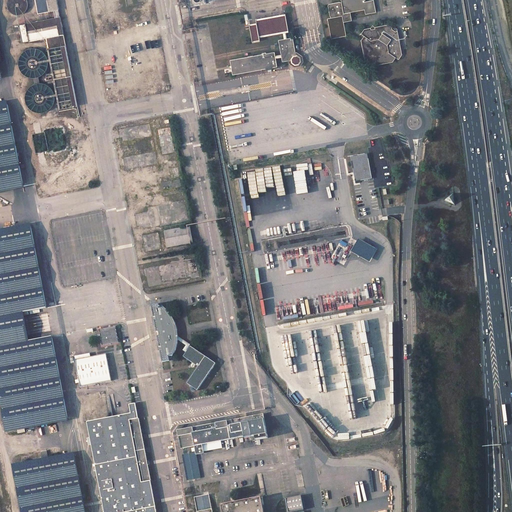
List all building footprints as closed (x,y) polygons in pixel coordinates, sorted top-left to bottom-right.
[(8,0),(8,1),(7,3),(6,5),(6,8),(6,9),(7,11),(8,14),(9,15),(10,16),(12,18),(14,18),(16,18),(18,18),(21,18),(23,17),(25,16),(26,14),(27,12),(28,10),(28,8),(28,6),(27,3),(27,1),(25,0),(8,0)] [(35,0),(39,15),(55,12),(57,20),(61,19),(56,0),(35,0)] [(341,0),(342,4),(332,6),(334,18),(328,19),(332,39),(347,35),(345,22),(349,21),(353,18),(352,13),(366,10),(367,15),(377,12),(375,0),(364,2),(363,1),(366,0),(341,0)] [(261,38),(283,34),(287,33),(290,33),(286,15),(257,20),(258,23),(250,25),(254,43),(261,42),(261,38)] [(57,20),(21,28),(24,45),(47,40),(64,36),(61,19),(57,20)] [(362,39),(366,62),(374,66),(393,63),(396,57),(400,60),(403,56),(398,32),(396,32),(393,30),(393,28),(389,25),(364,30),(362,34),(364,36),(362,39)] [(50,65),(51,65),(53,73),(48,73),(50,84),(55,83),(60,109),(77,105),(69,60),(64,36),(47,40),(50,51),(47,51),(50,65)] [(279,42),(282,55),(283,58),(284,63),(290,62),(289,60),(291,59),(292,64),(293,63),(296,66),(300,65),(302,62),(301,58),(298,57),(298,55),(293,56),(292,53),(297,52),(294,38),(289,39),(285,40),(279,42)] [(32,49),(29,50),(26,51),(24,53),(22,55),(21,58),(20,61),(20,64),(20,67),(21,69),(22,71),(22,72),(24,74),(25,75),(27,77),(29,78),(32,78),(34,78),(36,78),(39,78),(41,77),(43,76),(45,75),(46,73),(47,71),(48,69),(49,66),(49,65),(49,64),(49,61),(48,58),(47,55),(45,53),(43,51),(40,50),(37,49),(35,49),(32,49)] [(234,76),(267,69),(267,71),(274,70),(274,68),(278,67),(277,60),(276,56),(275,52),(267,54),(267,53),(263,54),(263,55),(231,61),(234,76)] [(50,109),(52,107),(53,106),(54,103),(55,101),(56,98),(55,95),(54,92),(53,90),(51,87),(49,86),(47,84),(44,84),(41,83),(38,84),(35,84),(32,86),(30,88),(29,90),(28,91),(27,94),(27,97),(27,100),(28,104),(29,106),(32,109),(33,110),(36,111),(39,112),(40,112),(44,112),(45,112),(48,111),(50,109)] [(8,100),(0,101),(0,191),(24,187),(8,100)] [(312,161),(303,163),(303,161),(297,162),(300,176),(306,175),(305,172),(314,171),(312,161)] [(300,176),(297,162),(287,164),(288,166),(279,167),(281,177),(290,175),(291,178),(300,176)] [(351,166),(353,175),(350,175),(352,182),(365,180),(363,172),(362,172),(361,164),(351,166)] [(367,196),(365,187),(366,187),(365,180),(352,182),(354,190),(356,190),(357,198),(367,196)] [(332,184),(318,185),(319,200),(333,199),(332,184)] [(293,221),(292,214),(291,214),(289,203),(279,205),(280,209),(276,210),(279,224),(293,221)] [(336,211),(320,212),(322,227),(337,226),(336,211)] [(296,241),(294,229),(295,229),(293,221),(279,224),(281,238),(285,237),(285,243),(296,241)] [(31,223),(0,229),(0,319),(17,316),(48,310),(31,223)] [(190,226),(165,231),(168,247),(194,242),(190,226)] [(375,249),(374,242),(373,242),(371,232),(362,234),(363,244),(361,244),(363,251),(375,249)] [(367,258),(368,268),(378,266),(375,256),(377,256),(375,249),(363,251),(364,258),(367,258)] [(290,290),(305,287),(303,272),(302,273),(301,267),(291,269),(292,274),(288,274),(291,289),(290,289),(290,290)] [(308,301),(305,287),(290,290),(290,291),(291,291),(293,303),(297,302),(298,308),(308,306),(307,301),(308,301)] [(377,301),(378,309),(391,306),(389,299),(388,299),(387,290),(377,292),(379,300),(377,301)] [(161,302),(153,304),(156,316),(158,315),(159,318),(156,319),(159,331),(161,330),(162,333),(159,334),(162,346),(164,345),(165,348),(162,349),(165,361),(172,360),(171,355),(176,354),(177,351),(179,347),(180,343),(180,339),(180,338),(181,337),(181,336),(180,332),(180,329),(179,326),(178,322),(177,319),(175,316),(172,311),(169,308),(167,306),(162,307),(161,302)] [(391,306),(378,309),(380,316),(382,316),(383,325),(393,323),(391,313),(392,313),(391,306)] [(0,343),(22,339),(17,316),(0,319),(0,343)] [(331,341),(344,338),(343,335),(348,334),(346,324),(335,326),(327,327),(329,342),(331,342),(331,341)] [(116,326),(100,329),(103,345),(119,342),(116,326)] [(320,330),(308,332),(309,341),(314,340),(315,344),(329,341),(329,342),(327,327),(320,329),(320,330)] [(22,339),(0,343),(0,397),(7,432),(69,420),(52,333),(22,339)] [(217,362),(191,345),(188,350),(187,349),(191,343),(181,336),(181,337),(180,338),(180,339),(188,344),(184,349),(187,351),(184,356),(199,366),(188,383),(198,390),(217,362)] [(112,381),(107,354),(76,360),(81,387),(112,381)] [(343,369),(347,389),(360,387),(357,367),(343,369)] [(136,403),(130,404),(131,411),(129,412),(129,414),(142,483),(151,481),(136,403)] [(364,431),(362,420),(362,419),(361,410),(347,413),(349,422),(351,433),(364,431)] [(264,412),(178,429),(181,448),(195,445),(196,451),(197,454),(205,452),(203,444),(245,435),(245,437),(252,435),(253,440),(269,437),(264,412)] [(129,414),(88,422),(105,511),(157,511),(151,481),(142,483),(129,414)] [(196,451),(184,454),(189,479),(201,477),(197,454),(196,451)] [(86,511),(75,452),(13,464),(21,511),(86,511)] [(194,497),(196,511),(212,511),(209,494),(194,497)] [(263,511),(261,497),(221,504),(222,511),(263,511)] [(302,511),(304,511),(302,498),(288,501),(289,511),(302,511)]
